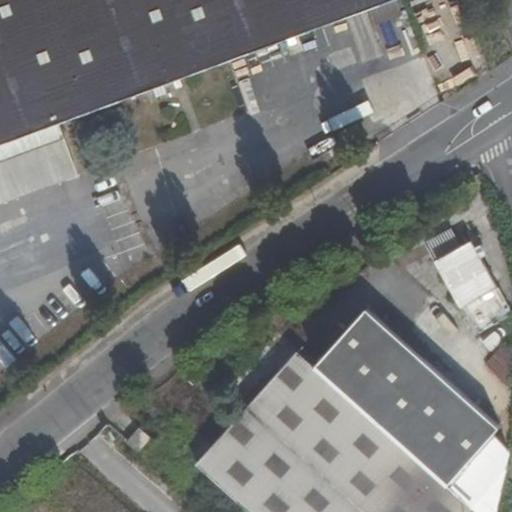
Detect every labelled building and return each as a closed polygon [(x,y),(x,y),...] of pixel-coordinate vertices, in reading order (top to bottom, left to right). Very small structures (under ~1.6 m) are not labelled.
[(0,0),(0,145),(397,0),(0,0)] [(451,229),(426,244),(436,263),(440,260),(461,248),(451,229)] [(465,307),(498,288),(472,242),(461,248),(440,260),(465,307)] [(199,465),(251,511),(511,511),(511,469),(507,465),(511,459),(511,451),(495,436),(501,428),(495,422),(369,309),(317,369),(299,352),(199,465)] [(126,442),(138,453),(151,439),(140,428),(126,442)]
